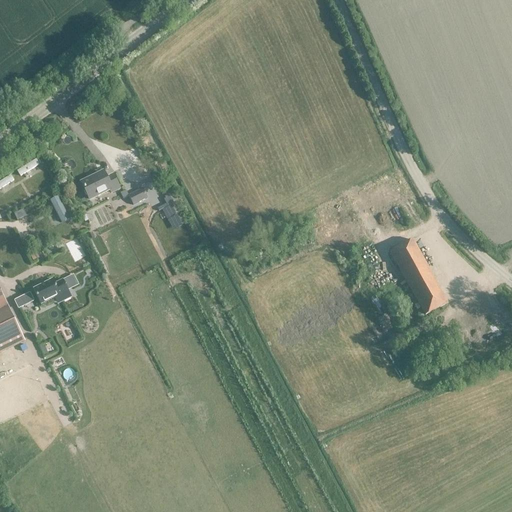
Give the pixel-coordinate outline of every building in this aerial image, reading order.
[(111,196),(120,192),(114,179),(107,182),(105,177),(98,181),(96,179),(82,185),(90,202),(109,192),(111,196)] [(142,191),(128,198),(133,208),(146,201),(142,191)] [(426,316),(448,304),(413,241),(391,253),(426,316)] [(33,290),(40,305),(59,296),(62,302),(71,298),(62,281),(54,285),(52,281),(33,290)] [(8,307),(0,310),(0,353),(25,341),(8,307)]
